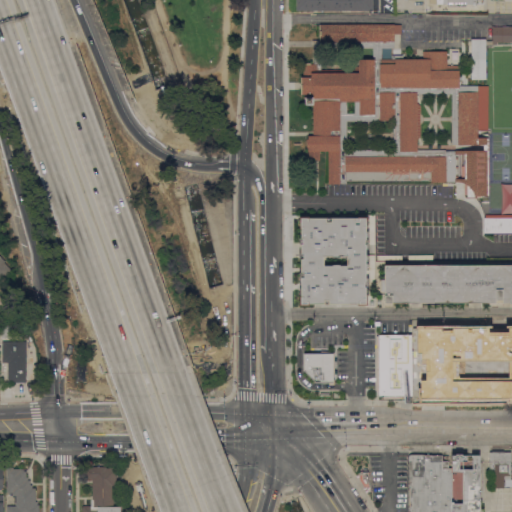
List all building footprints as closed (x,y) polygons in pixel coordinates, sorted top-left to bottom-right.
[(373,0),(373,10),(296,10),(296,0),(373,0)] [(320,24),(395,24),(395,41),(320,41),(320,40),(320,24)] [(511,26),(511,42),(497,42),(497,44),(493,44),(493,26),(511,26)] [(486,79),(471,79),(471,38),(486,38),(486,79)] [(341,101),(347,101),(347,113),(355,113),(355,101),(359,101),(360,115),(375,114),(375,59),(373,59),(373,48),(321,48),(321,69),(317,69),(317,64),(313,64),(313,40),(320,40),(320,41),(395,41),(394,48),(382,48),(382,59),(381,59),(381,63),(380,63),(380,87),(396,87),(460,87),(460,85),(478,85),(479,92),(458,92),(458,145),(452,144),(452,94),(418,94),(418,92),(400,92),(400,151),(418,151),(418,150),(446,149),(446,151),(456,151),(456,181),(447,181),(447,156),(345,156),(345,171),(431,171),(431,180),(347,180),(347,183),(340,184),(341,101)] [(392,59),(392,55),(404,55),(404,59),(423,59),(423,51),(448,51),(448,65),(459,65),(460,81),(461,81),(461,85),(460,85),(460,87),(396,87),(380,87),(380,63),(381,63),(381,59),(382,59),(392,59)] [(341,101),(340,184),(329,184),(329,151),(320,151),(320,160),(315,160),(315,158),(308,158),(308,148),(307,148),(307,139),(308,139),(308,136),(314,136),(313,105),(305,105),(305,94),(301,94),(301,86),(300,86),(300,83),(301,83),(301,77),(304,77),(304,64),(305,64),(305,63),(311,63),(311,64),(313,64),(317,64),(317,69),(321,69),(355,69),(355,66),(359,66),(359,59),(373,59),(375,59),(375,114),(360,115),(359,101),(355,101),(347,101),(341,101)] [(418,151),(400,151),(400,92),(418,92),(418,94),(418,150),(418,151)] [(458,92),(479,92),(479,94),(489,104),(489,132),(479,142),(479,145),(458,145),(458,92)] [(431,171),(345,171),(345,156),(447,156),(447,181),(447,182),(431,182),(431,180),(431,171)] [(511,232),(484,233),(484,218),(486,218),(486,215),(511,215),(511,232)] [(358,305),(358,304),(309,304),(300,304),(300,295),(301,295),(301,277),(304,277),(304,272),(301,272),(301,258),(304,258),(304,251),(298,251),(298,244),(303,244),(303,237),(298,237),(298,216),(369,216),(370,295),(367,295),(367,305),(358,305)] [(385,265),(511,265),(511,303),(385,303),(385,265)] [(0,337),(0,326),(15,326),(15,341),(27,341),(26,382),(8,382),(9,362),(3,362),(3,341),(5,341),(5,337),(0,337)] [(379,335),(379,334),(412,334),(412,336),(412,351),(413,351),(413,360),(412,396),(405,396),(405,398),(384,398),(384,396),(379,396),(379,391),(377,391),(377,335),(379,335)] [(442,335),(442,336),(443,336),(442,351),(442,353),(424,353),(424,361),(413,360),(413,351),(412,351),(412,336),(413,336),(413,335),(442,335)] [(333,350),(333,352),(335,352),(335,385),(329,385),(329,382),(316,382),(305,371),(305,353),(321,353),(321,350),(333,350)] [(511,402),(443,402),(443,374),(453,374),(453,375),(511,375),(511,402)] [(511,453),(511,479),(504,479),(504,488),(495,488),(495,469),(490,469),(490,453),(511,453)] [(409,511),(409,456),(410,455),(411,454),(424,454),(424,456),(443,456),(443,461),(449,461),(449,468),(452,468),(452,511),(409,511)] [(452,511),(452,468),(452,455),(456,455),(456,454),(463,454),(463,455),(468,455),(468,461),(460,461),(460,469),(473,469),(473,456),(481,456),(481,484),(480,509),(483,509),(483,511),(452,511)] [(138,465),(138,502),(125,502),(125,465),(138,465)] [(88,479),(88,472),(86,472),(86,466),(104,466),(104,468),(108,468),(108,469),(119,469),(119,474),(118,474),(118,475),(116,475),(116,484),(114,484),(114,506),(121,506),(121,511),(83,511),(83,506),(93,505),(93,479),(88,479)] [(7,511),(7,506),(16,506),(16,497),(13,497),(13,496),(12,496),(12,492),(7,492),(7,467),(14,467),(14,468),(22,468),(22,469),(25,469),(25,471),(28,471),(28,480),(31,480),(31,484),(33,484),(33,487),(36,487),(36,507),(40,507),(40,511),(7,511)] [(360,474),(361,474),(361,471),(370,471),(370,475),(369,475),(369,486),(365,486),(360,479),(360,474)]
